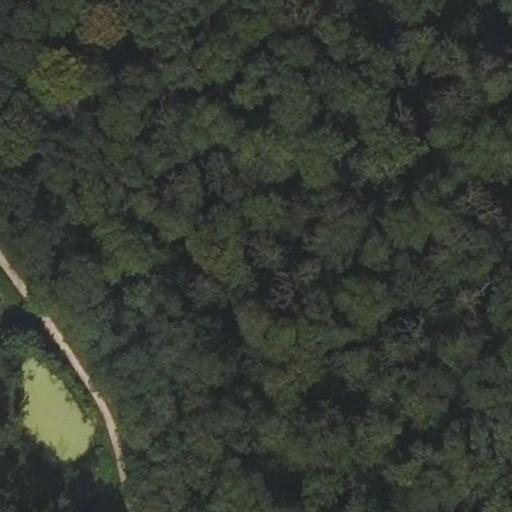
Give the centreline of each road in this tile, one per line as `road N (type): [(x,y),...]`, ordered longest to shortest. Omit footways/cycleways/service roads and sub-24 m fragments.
road 1 (track): [(0,258),(88,375),(131,511)]
road 2 (track): [(230,0),(0,110)]
